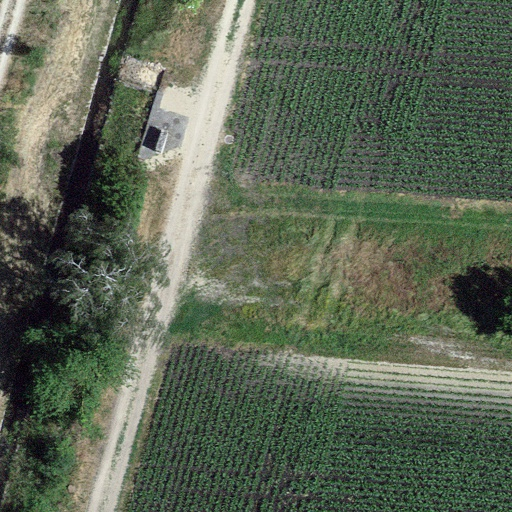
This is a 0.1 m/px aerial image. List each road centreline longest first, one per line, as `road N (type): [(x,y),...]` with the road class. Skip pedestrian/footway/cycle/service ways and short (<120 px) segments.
road 1 (track): [(248,0),(107,511)]
road 2 (track): [(0,173),(50,0)]
